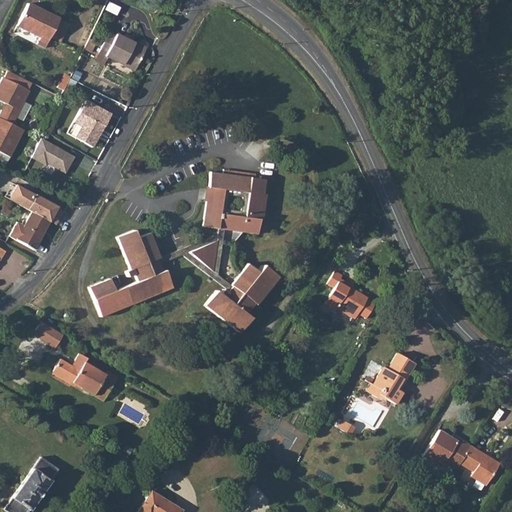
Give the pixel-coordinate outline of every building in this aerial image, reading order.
[(36,45),(44,49),(58,21),(27,6),(16,28),(39,39),(36,45)] [(103,46),(109,49),(114,40),(107,37),(103,46)] [(103,46),(99,53),(106,56),(104,59),(134,74),(144,52),(115,38),(114,40),(109,49),(103,46)] [(60,83),(73,89),(79,79),(75,77),(77,73),(68,68),(60,83)] [(0,102),(4,105),(18,112),(28,92),(25,90),(28,85),(28,83),(7,72),(3,81),(0,79),(0,102)] [(81,129),(89,132),(82,145),(93,150),(110,116),(84,104),(73,125),(81,129)] [(0,112),(0,120),(11,126),(18,112),(4,105),(0,112)] [(0,120),(0,153),(9,158),(22,132),(11,126),(0,120)] [(75,141),(82,145),(89,132),(81,129),(75,141)] [(40,142),(30,160),(45,168),(46,165),(63,174),(67,166),(69,167),(73,160),(40,142)] [(203,229),(218,230),(224,231),(222,245),(234,245),(235,232),(257,234),(263,180),(253,179),(253,175),(222,171),(222,174),(209,174),(203,229)] [(0,200),(3,202),(10,188),(6,186),(0,197),(0,200)] [(3,202),(26,214),(45,222),(52,209),(29,198),(10,188),(3,202)] [(45,222),(26,214),(19,228),(11,243),(29,252),(45,222)] [(11,243),(19,228),(12,225),(5,239),(11,243)] [(161,258),(151,234),(139,238),(136,231),(118,238),(131,270),(127,272),(129,277),(136,274),(139,282),(116,291),(111,280),(90,288),(102,317),(173,288),(166,271),(164,272),(158,259),(161,258)] [(214,272),(217,243),(190,254),(214,272)] [(249,266),(233,286),(233,289),(228,295),(224,292),(221,296),(217,293),(205,307),(239,334),(251,320),(246,316),(254,305),(256,306),(278,279),(264,267),(259,273),(249,266)] [(338,310),(340,307),(356,318),(358,314),(367,319),(375,305),(350,290),(352,287),(342,281),(343,278),(336,274),(328,287),(334,290),(325,306),(336,313),(338,310)] [(355,320),(356,318),(340,307),(338,310),(355,320)] [(40,310),(36,317),(41,320),(45,312),(40,310)] [(45,322),(42,321),(34,335),(56,348),(65,334),(52,327),(45,322)] [(121,379),(110,373),(108,376),(88,364),(91,359),(83,355),(78,362),(80,363),(77,368),(75,367),(65,360),(57,372),(106,403),(121,379)] [(381,398),(395,406),(402,394),(397,391),(402,382),(405,382),(414,366),(398,356),(389,372),(384,370),(374,388),(371,386),(367,394),(379,401),(381,398)] [(292,447),(300,431),(277,418),(271,428),(279,433),(276,438),(292,447)] [(352,424),(347,421),(342,428),(348,432),(352,424)] [(358,427),(352,424),(348,432),(353,435),(358,427)] [(440,471),(445,463),(456,470),(459,466),(470,448),(458,440),(456,442),(439,432),(422,460),(440,471)] [(485,487),(499,465),(470,448),(459,466),(472,473),(470,478),(485,487)] [(19,488),(38,500),(56,473),(38,461),(19,488)] [(423,485),(411,477),(406,486),(418,493),(423,485)] [(29,511),(38,500),(19,488),(3,511),(29,511)] [(181,511),(153,495),(143,511),(181,511)]
